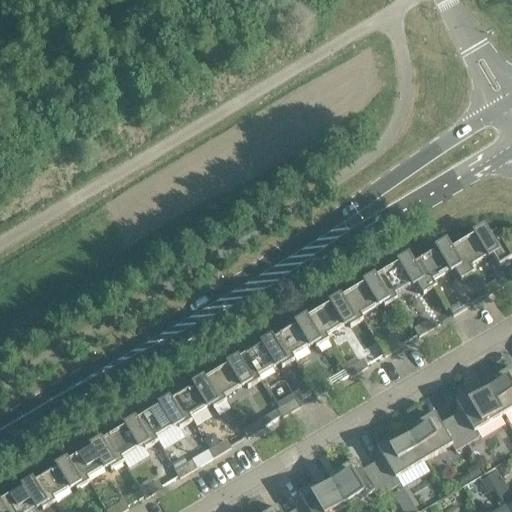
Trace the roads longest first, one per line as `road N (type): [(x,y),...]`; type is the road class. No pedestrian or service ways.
road 1 (secondary): [(0,430),(325,243)]
road 2 (residential): [(202,511),(511,324)]
road 3 (secondary): [(466,136),(325,243)]
road 4 (secondary): [(325,243),(484,168)]
